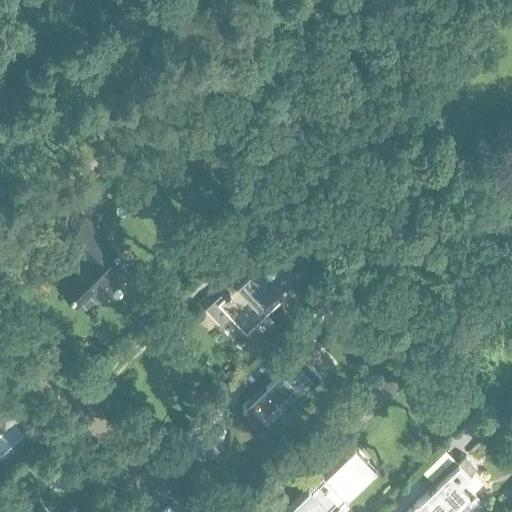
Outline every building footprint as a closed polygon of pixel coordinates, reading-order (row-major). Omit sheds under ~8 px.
[(287,230),(307,212),(291,195),(272,214),(287,230)] [(105,234),(102,237),(83,218),(65,237),(83,255),(78,260),(77,259),(70,266),(72,267),(57,281),(81,305),(95,291),(99,294),(103,290),(108,290),(113,284),(114,280),(118,276),(114,272),(128,258),(115,245),(117,243),(109,234),(107,236),(105,234)] [(240,325),(315,254),(301,239),(288,251),(279,242),(273,248),(272,247),(248,269),(247,268),(222,292),(205,307),(222,324),(231,315),(240,325)] [(365,280),(355,269),(337,285),(348,296),(365,280)] [(383,301),(367,285),(360,291),(376,307),(383,301)] [(259,429),(321,369),(300,347),(238,407),(259,429)] [(394,359),(356,396),(372,413),(410,376),(408,374),(414,369),(400,354),(394,360),(394,359)] [(0,430),(19,413),(0,392),(0,430)] [(487,438),(504,421),(488,404),(471,420),(487,438)] [(307,482),(311,486),(286,510),(287,510),(291,507),(295,511),(328,511),(375,467),(353,445),(325,472),(322,468),(307,482)] [(463,480),(469,473),(458,462),(417,501),(410,508),(406,511),(456,511),(476,494),(463,480)] [(50,511),(41,501),(28,511),(1,511),(0,510),(0,511),(50,511)] [(114,511),(115,511),(106,503),(97,511),(114,511)]
